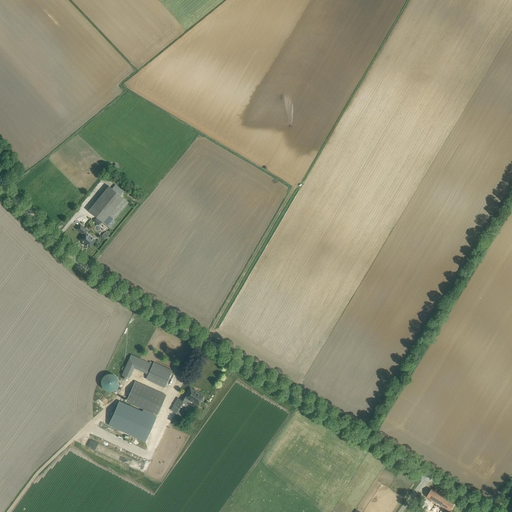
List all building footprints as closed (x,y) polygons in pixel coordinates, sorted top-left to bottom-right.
[(88,211),(110,228),(115,222),(113,220),(129,201),(110,185),(88,211)] [(76,229),(84,235),(80,240),(89,248),(95,240),(86,233),(88,230),(80,224),(76,229)] [(131,355),(122,374),(129,377),(133,368),(148,374),(146,378),(165,387),(173,370),(154,362),(152,365),(131,355)] [(100,390),(115,391),(117,376),(101,374),(100,390)] [(120,400),(108,426),(145,443),(157,416),(156,416),(156,415),(157,415),(161,407),(164,400),(164,399),(166,394),(135,381),(126,401),(126,402),(143,409),(142,410),(125,403),(125,402),(120,400)] [(193,392),(194,391),(190,389),(182,401),(178,398),(173,405),(183,412),(188,404),(187,403),(189,399),(196,403),(198,400),(200,401),(202,397),(198,394),(193,392)] [(437,503),(431,511),(439,511),(443,506),(450,511),(454,503),(432,489),(427,497),(437,503)]
